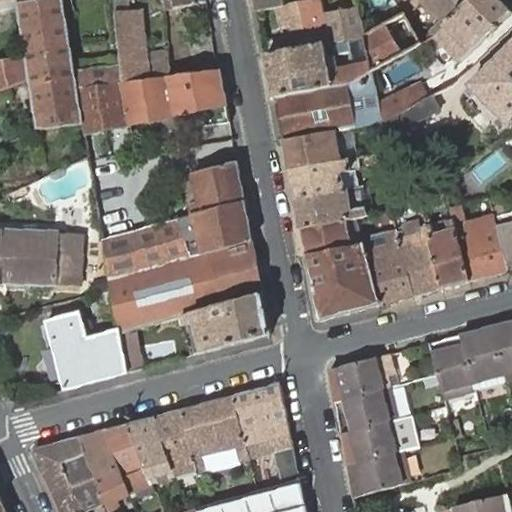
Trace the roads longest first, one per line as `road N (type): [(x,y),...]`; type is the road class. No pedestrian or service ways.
road 1 (residential): [(299,352),(233,0)]
road 2 (residential): [(0,436),(299,352)]
road 3 (residential): [(299,352),(511,294)]
road 4 (residential): [(334,511),(299,352)]
